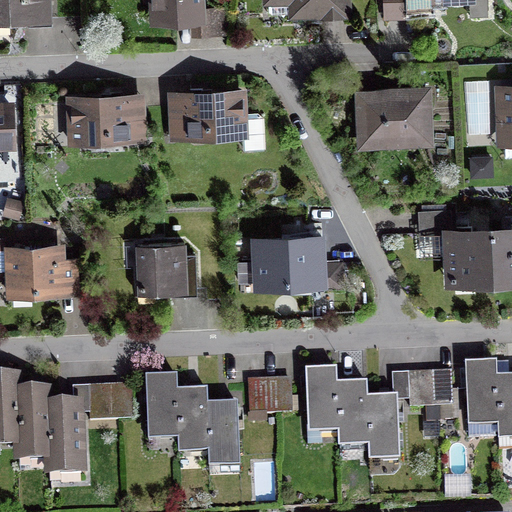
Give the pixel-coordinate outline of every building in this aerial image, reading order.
[(0,0),(0,20),(52,18),(51,0),(0,0)] [(153,0),(155,19),(193,17),(194,32),(229,30),(228,9),(199,10),(198,0),(153,0)] [(272,14),(347,11),(346,0),(267,0),(267,1),(269,11),(272,14)] [(386,0),(387,16),(414,15),(413,0),(386,0)] [(511,87),(501,88),(503,138),(505,138),(506,158),(511,157),(511,87)] [(360,94),(362,144),(390,143),(389,136),(428,135),(426,91),(360,94)] [(241,92),(186,95),(188,135),(243,132),(244,149),(264,148),(263,117),(258,112),(242,112),(241,92)] [(71,100),(73,140),(128,137),(126,97),(71,100)] [(0,145),(12,145),(11,105),(0,105),(0,145)] [(511,229),(491,231),(493,279),(511,277),(511,229)] [(451,280),(493,279),(491,231),(449,233),(451,280)] [(322,237),(254,240),(255,262),(239,263),(239,282),(260,281),(260,285),(323,283),(323,288),(341,287),(340,264),(323,264),(322,237)] [(196,288),(195,255),(185,255),(184,242),(137,244),(139,290),(196,288)] [(0,267),(10,267),(11,292),(74,289),(72,260),(57,260),(57,248),(0,250),(0,267)] [(496,378),(497,378),(496,363),(465,364),(468,420),(497,418),(498,418),(496,378)] [(336,385),(337,385),(336,370),(305,371),(308,427),(337,425),(338,425),(336,385)] [(437,376),(438,406),(452,406),(451,375),(437,376)] [(424,406),(423,376),(408,377),(410,407),(424,406)] [(423,376),(424,406),(438,406),(437,376),(423,376)] [(148,433),(177,432),(178,432),(177,392),(176,377),(146,378),(148,433)] [(511,377),(497,378),(496,378),(498,418),(497,418),(499,448),(511,447),(511,377)] [(277,383),(278,413),(292,412),(291,382),(277,383)] [(17,398),(17,383),(0,383),(0,439),(18,438),(17,398)] [(264,413),(263,383),(248,384),(250,414),(264,413)] [(277,383),(263,383),(264,413),(278,413),(277,383)] [(338,425),(337,425),(340,448),(368,447),(368,439),(367,399),(367,384),(337,385),(336,385),(338,425)] [(117,389),(118,419),(133,418),(131,388),(117,389)] [(103,390),(104,420),(118,419),(117,389),(103,390)] [(104,420),(103,390),(88,390),(90,420),(104,420)] [(178,432),(177,432),(178,447),(208,446),(207,406),(208,405),(207,391),(177,392),(178,432)] [(18,438),(19,465),(49,464),(48,452),(49,452),(47,412),(48,412),(47,397),(17,398),(18,438)] [(397,397),(367,399),(368,439),(368,447),(369,454),(399,452),(397,397)] [(208,446),(209,475),(239,474),(237,404),(208,405),(207,406),(208,446)] [(48,452),(49,464),(49,482),(80,481),(77,411),(48,412),(47,412),(49,452),(48,452)]
